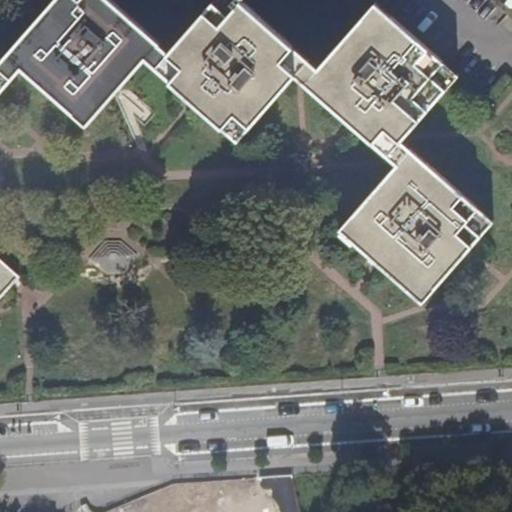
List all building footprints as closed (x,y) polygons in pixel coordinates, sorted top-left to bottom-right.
[(107,0),(53,0),(5,55),(85,126),(158,44),(107,0)] [(214,0),(168,52),(154,68),(236,142),(289,83),(307,63),(236,0),(214,0)] [(511,0),(491,0),(511,18),(511,0)] [(363,19),(303,87),(338,117),(344,123),(386,160),(398,146),(455,80),(373,7),(363,19)] [(0,92),(12,79),(0,68),(0,92)] [(491,98),(508,80),(502,75),(485,92),(491,98)] [(490,227),(408,154),(398,166),(338,234),(368,261),(373,266),(420,309),(460,262),(465,256),(490,227)] [(0,292),(13,278),(0,265),(0,292)]
